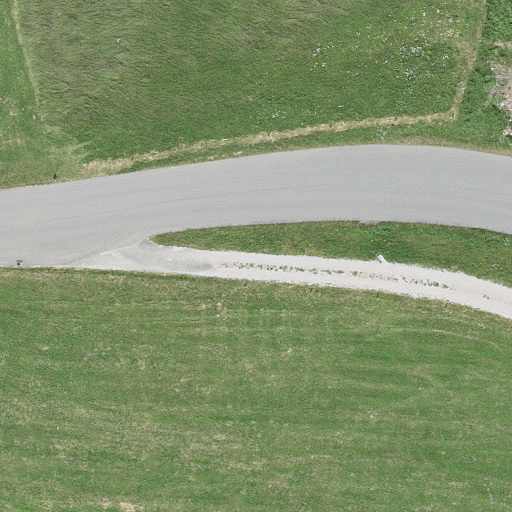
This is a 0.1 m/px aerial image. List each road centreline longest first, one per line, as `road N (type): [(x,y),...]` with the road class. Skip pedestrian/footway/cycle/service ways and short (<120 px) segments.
road 1 (tertiary): [(0,224),(264,188),(380,182),(511,195)]
road 2 (track): [(10,223),(94,244),(447,274),(511,291)]
